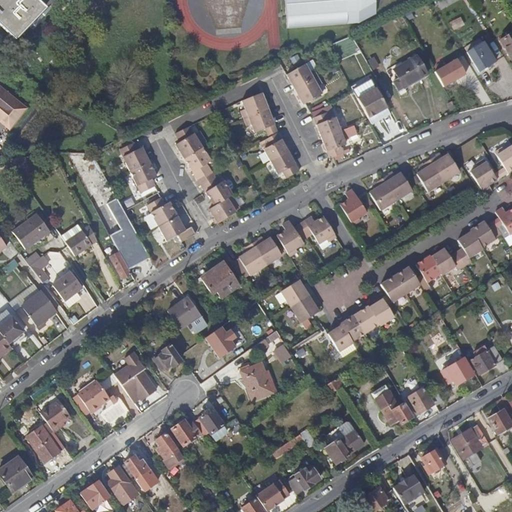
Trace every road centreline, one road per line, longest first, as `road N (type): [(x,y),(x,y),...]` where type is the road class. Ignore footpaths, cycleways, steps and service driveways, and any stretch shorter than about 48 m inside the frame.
road 1 (residential): [(213,245),(159,148),(158,132),(270,76),(321,182)]
road 2 (residential): [(313,187),(374,274),(511,189)]
road 3 (residential): [(213,245),(116,309),(0,404)]
road 4 (residential): [(302,511),(511,381)]
road 5 (residential): [(184,393),(16,511)]
road 6 (residential): [(511,111),(321,182)]
